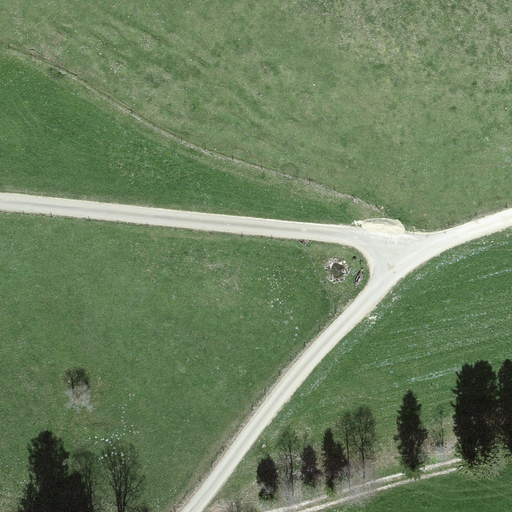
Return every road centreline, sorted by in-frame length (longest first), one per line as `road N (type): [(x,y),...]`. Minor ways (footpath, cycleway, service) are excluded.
road 1 (track): [(397,257),(330,235),(0,197)]
road 2 (track): [(186,511),(397,257)]
road 3 (track): [(303,511),(511,452)]
road 4 (track): [(397,257),(511,221)]
